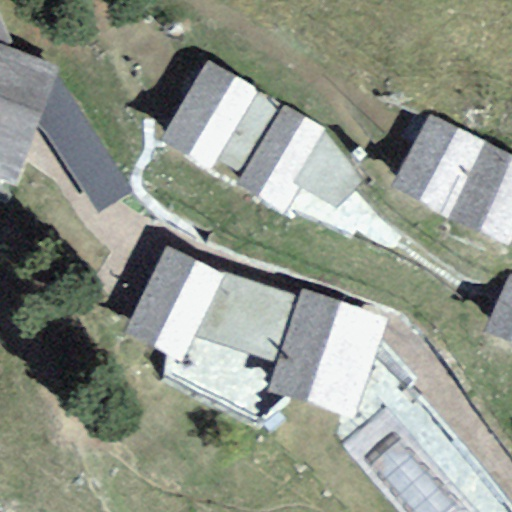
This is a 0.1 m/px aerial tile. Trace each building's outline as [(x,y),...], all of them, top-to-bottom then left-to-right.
[(0,0),(0,30),(15,24),(5,0),(0,0)] [(56,65),(0,52),(0,168),(31,176),(56,65)] [(352,129),(209,58),(163,149),(213,174),(219,162),(254,180),(242,203),(301,232),(352,129)] [(65,138),(97,201),(131,184),(99,121),(65,138)] [(511,236),(511,160),(434,125),(401,197),(508,245),(511,236)] [(390,322),(160,246),(124,356),(181,375),(192,339),(276,366),(262,408),(352,437),(390,322)] [(511,285),(493,338),(511,344),(511,285)]
